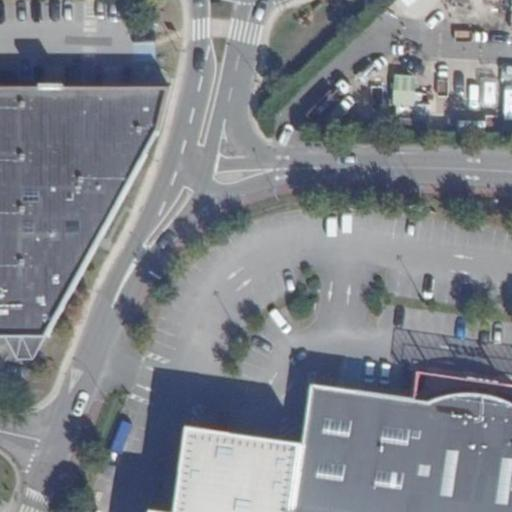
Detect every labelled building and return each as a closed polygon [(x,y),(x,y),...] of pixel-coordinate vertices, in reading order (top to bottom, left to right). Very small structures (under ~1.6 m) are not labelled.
[(394,75),(392,108),(414,109),(415,76),(394,75)] [(0,340),(6,340),(18,363),(33,363),(45,340),(22,340),(21,89),(0,89),(0,340)] [(169,90),(21,89),(22,340),(45,340),(161,132),(169,90)] [(511,511),(511,395),(494,390),(475,388),(453,389),(437,394),(423,401),(316,386),(308,441),(189,426),(177,511),(152,508),(151,511),(511,511)] [(175,490),(184,428),(172,426),(163,488),(175,490)]
